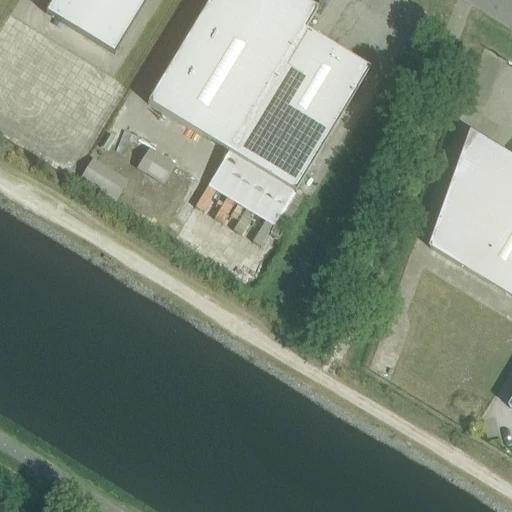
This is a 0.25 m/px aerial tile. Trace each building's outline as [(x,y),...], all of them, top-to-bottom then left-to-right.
[(53,0),(45,14),(114,56),(147,0),(53,0)] [(147,104),(228,154),(316,10),(315,9),(302,30),(264,6),(267,0),(215,0),(213,3),(210,1),(147,104)] [(317,11),(316,10),(228,154),(295,194),(357,91),(354,89),(364,72),(334,54),(337,50),(305,31),(317,11)] [(511,157),(473,134),(431,250),(511,299),(511,157)] [(228,155),(210,185),(276,225),(269,236),(277,241),(302,200),(228,155)] [(156,158),(146,175),(163,185),(173,168),(156,158)] [(92,160),(80,180),(107,197),(119,177),(92,160)] [(132,194),(122,209),(140,221),(150,206),(132,194)] [(161,227),(182,235),(187,222),(166,214),(161,227)] [(248,258),(238,275),(253,284),(263,267),(248,258)]
